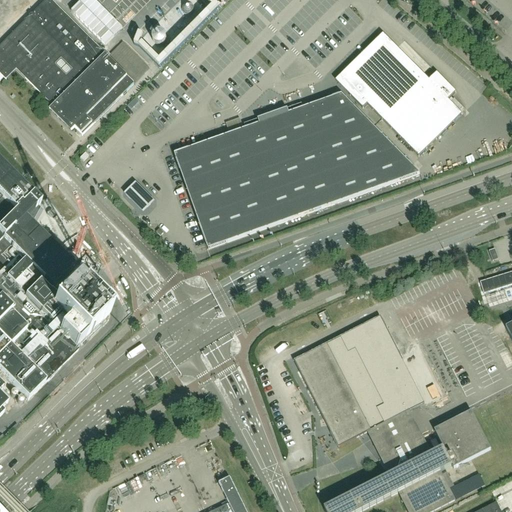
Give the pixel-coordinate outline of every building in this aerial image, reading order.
[(134,84),(49,0),(47,0),(32,16),(31,15),(29,17),(30,17),(0,47),(0,54),(14,69),(16,71),(53,108),(50,111),(71,133),(75,130),(82,137),(83,136),(82,136),(134,84)] [(331,6),(320,8),(322,18),(333,16),(331,6)] [(383,35),(340,78),(354,92),(350,97),(363,110),(368,105),(419,158),(462,115),(448,101),(456,93),(437,74),(429,82),(383,35)] [(174,155),(208,250),(420,175),(342,96),(303,109),(302,105),(244,125),(246,130),(174,155)] [(51,118),(43,126),(64,147),(72,139),(51,118)] [(83,162),(88,157),(85,154),(80,159),(83,162)] [(40,205),(0,164),(0,417),(4,413),(1,410),(8,404),(0,396),(0,391),(3,389),(0,385),(0,375),(27,402),(78,351),(75,348),(84,339),(85,339),(88,336),(91,338),(95,334),(93,331),(109,315),(108,314),(113,310),(104,301),(100,305),(84,289),(87,286),(88,286),(89,285),(90,284),(91,284),(91,283),(91,282),(91,281),(91,280),(91,279),(90,278),(89,277),(88,277),(87,277),(86,277),(85,277),(84,277),(84,278),(82,276),(77,282),(58,301),(50,294),(39,284),(43,280),(52,289),(53,289),(54,287),(72,269),(74,267),(29,222),(36,211),(35,210),(40,205)] [(135,185),(124,195),(143,214),(153,204),(135,185)] [(499,260),(495,250),(489,252),(493,262),(499,260)] [(511,273),(480,283),(484,295),(511,286),(511,273)] [(93,293),(93,295),(93,297),(95,299),(96,300),(98,300),(100,299),(101,298),(102,296),(102,294),(101,293),(100,291),(98,291),(96,291),(95,292),(93,293)] [(406,511),(432,511),(455,501),(457,500),(484,486),(479,475),(454,487),(447,473),(442,475),(440,472),(452,466),(454,469),(491,451),(490,450),(491,450),(472,413),(471,413),(471,412),(434,431),(443,449),(431,455),(422,437),(419,439),(406,413),(410,412),(424,404),(392,340),(380,317),(336,340),(294,361),(338,448),(367,433),(371,431),(382,453),(378,454),(390,477),(325,509),(324,510),(324,511),(362,511),(373,507),(398,494),(404,507),(406,511)] [(415,356),(409,359),(412,365),(418,362),(415,356)] [(245,511),(230,479),(219,484),(232,511),(245,511)]
